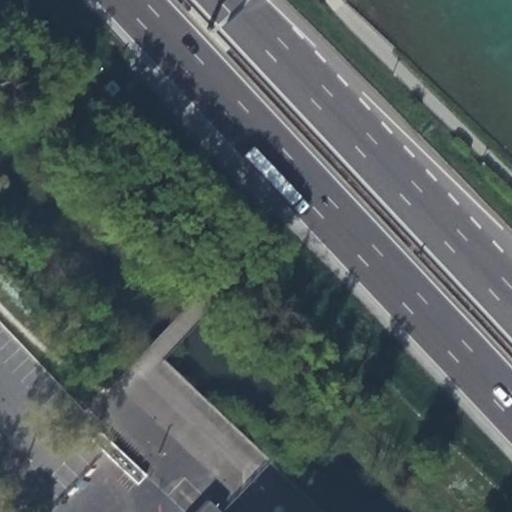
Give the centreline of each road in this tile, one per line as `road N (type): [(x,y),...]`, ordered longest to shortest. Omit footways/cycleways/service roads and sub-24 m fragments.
road 1 (motorway): [(132,0),(511,407)]
road 2 (motorway): [(511,300),(231,0)]
